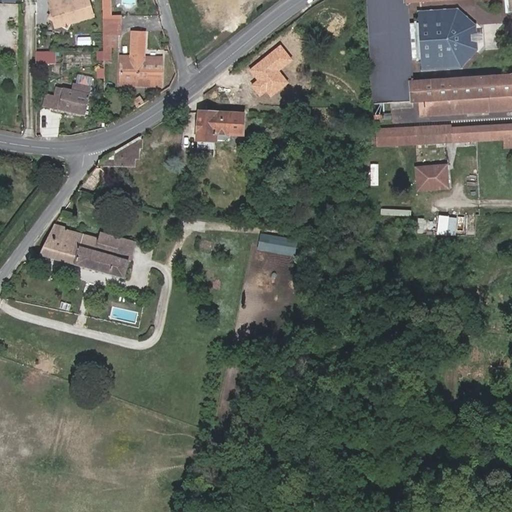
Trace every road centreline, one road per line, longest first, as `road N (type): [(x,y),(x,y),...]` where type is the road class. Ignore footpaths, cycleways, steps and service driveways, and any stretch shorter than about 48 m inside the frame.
road 1 (tertiary): [(0,283),(86,159),(85,146)]
road 2 (unknown): [(18,144),(30,124),(27,0)]
road 3 (secondary): [(187,90),(302,0)]
